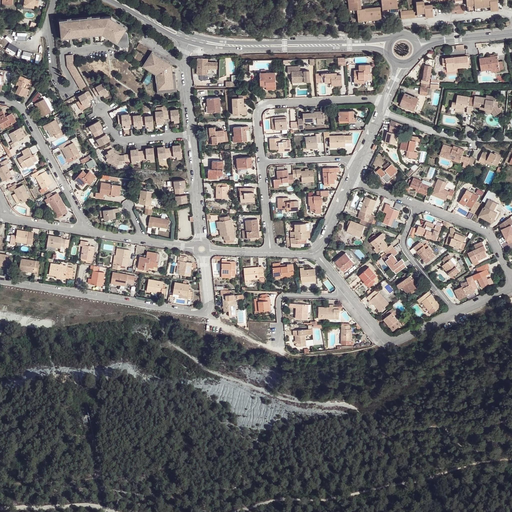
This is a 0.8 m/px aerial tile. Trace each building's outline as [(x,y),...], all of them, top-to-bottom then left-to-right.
[(34,0),(24,0),(23,7),(37,10),(38,2),(34,2),(34,0)] [(358,11),(359,19),(367,18),(375,17),(375,21),(379,21),(379,18),(383,18),(383,10),(382,10),(381,5),(362,7),(361,0),(349,0),(349,1),(350,8),(358,8),(358,11)] [(382,0),(383,9),(399,8),(398,0),(382,0)] [(436,14),(435,6),(431,7),(431,1),(423,2),(423,0),(415,1),(417,15),(436,14)] [(475,12),(503,10),(502,1),(499,2),(498,0),(466,0),(468,12),(475,12)] [(401,18),(415,17),(414,10),(400,11),(401,18)] [(102,17),(61,20),(62,36),(104,33),(123,45),(130,44),(129,29),(114,20),(113,19),(102,19),(102,17)] [(114,19),(112,18),(113,19),(114,20),(129,29),(129,28),(114,19)] [(104,33),(62,36),(62,39),(103,36),(123,49),(130,47),(130,44),(123,45),(104,33)] [(150,56),(153,50),(140,42),(136,48),(150,56)] [(150,56),(144,65),(157,74),(159,91),(179,89),(177,71),(174,71),(173,62),(153,50),(150,56)] [(73,55),(66,56),(67,66),(80,89),(86,86),(74,64),(73,55)] [(446,64),(447,70),(455,69),(455,67),(469,66),(468,56),(443,59),(444,64),(446,64)] [(481,71),(491,70),(498,68),(498,71),(503,70),(502,61),(498,62),(497,56),(479,59),(481,71)] [(208,58),(197,58),(197,74),(207,75),(207,68),(217,69),(218,62),(208,62),(208,58)] [(433,67),(434,62),(430,61),(429,66),(425,66),(423,79),(422,79),(421,82),(429,83),(432,67),(433,67)] [(370,64),(360,65),(361,70),(359,70),(355,71),(355,74),(353,74),(354,83),(359,83),(359,81),(363,80),(373,80),(371,74),(370,74),(370,64)] [(291,73),(292,81),(304,81),(304,82),(310,82),(309,71),(299,71),(299,67),(287,67),(287,74),(291,73)] [(265,70),(261,70),(260,73),(259,73),(260,87),(266,86),(267,90),(276,89),(275,69),(270,69),(270,72),(265,72),(265,70)] [(336,73),(324,73),(324,83),(331,82),(331,85),(341,84),(341,74),(336,75),(336,73)] [(20,75),(16,84),(19,85),(16,93),(25,97),(27,92),(24,90),(29,79),(20,75)] [(32,81),(29,79),(24,90),(27,92),(32,81)] [(102,84),(93,89),(97,97),(101,95),(102,97),(104,96),(108,93),(102,84)] [(428,88),(421,87),(420,95),(427,96),(428,93),(428,88)] [(88,91),(79,96),(84,107),(90,104),(91,103),(90,100),(93,100),(88,91)] [(419,99),(406,94),(401,104),(415,110),(419,99)] [(473,106),(475,98),(457,95),(456,103),(452,102),(451,107),(455,107),(455,109),(464,110),(464,108),(464,105),(468,105),(467,108),(467,114),(472,114),(473,106)] [(475,96),(475,98),(473,106),(480,107),(481,104),(485,104),(485,109),(488,109),(488,111),(493,111),(496,116),(501,112),(497,107),(498,102),(495,101),(496,97),(486,96),(486,98),(475,96)] [(44,98),(35,103),(42,116),(51,111),(44,98)] [(207,99),(207,103),(209,103),(210,113),(221,112),(219,98),(207,99)] [(243,98),(232,98),(233,115),(246,114),(246,107),(243,107),(243,98)] [(481,104),(480,107),(479,111),(490,113),(493,117),(494,117),(496,116),(493,111),(488,111),(488,109),(485,109),(485,104),(481,104)] [(3,110),(0,111),(0,125),(2,129),(16,121),(12,113),(6,116),(3,110)] [(178,110),(155,113),(156,124),(162,123),(162,121),(168,121),(167,118),(171,118),(171,121),(171,122),(173,122),(179,121),(178,110)] [(338,111),(339,121),(349,120),(349,121),(354,121),(353,111),(338,111)] [(303,119),(298,119),(299,129),(304,129),(303,122),(314,122),(314,118),(317,117),(317,124),(324,124),(323,112),(314,112),(314,113),(303,114),(303,119)] [(118,116),(119,125),(122,125),(123,127),(125,127),(130,126),(133,126),(133,128),(137,128),(142,127),(145,127),(146,128),(148,128),(154,128),(152,116),(141,117),(141,116),(129,117),(129,115),(118,116)] [(286,117),(271,118),(272,124),(275,124),(276,130),(287,129),(286,117)] [(60,128),(59,125),(55,119),(46,124),(53,136),(54,136),(56,139),(64,135),(60,128)] [(99,121),(89,127),(91,131),(98,144),(100,147),(110,142),(107,135),(105,136),(101,129),(103,128),(99,121)] [(391,121),(389,126),(390,126),(399,129),(399,126),(401,127),(402,125),(391,121)] [(399,129),(390,126),(389,132),(388,131),(386,137),(386,142),(395,144),(399,129)] [(18,141),(26,136),(21,127),(9,134),(14,142),(10,144),(12,148),(19,144),(18,141)] [(209,127),(210,136),(212,136),(213,144),(217,144),(217,142),(224,141),(224,133),(223,130),(215,131),(215,127),(209,127)] [(247,141),(245,129),(244,130),(244,127),(233,128),(234,137),(233,137),(233,143),(247,141)] [(315,136),(305,138),(306,149),(318,148),(317,143),(320,143),(319,134),(315,134),(315,136)] [(352,135),(330,137),(330,147),(345,146),(345,143),(352,143),(352,135)] [(413,159),(414,153),(416,137),(411,136),(410,141),(402,139),(401,151),(408,152),(407,158),(413,159)] [(270,149),(278,149),(281,149),(281,151),(290,151),(290,146),(286,146),(286,142),(280,142),(280,138),(270,139),(270,149)] [(69,140),(58,146),(61,149),(62,149),(64,147),(70,158),(72,157),(74,160),(81,157),(73,142),(71,144),(69,140)] [(156,148),(158,159),(162,158),(176,157),(181,157),(180,145),(156,148)] [(460,161),(462,156),(464,151),(458,149),(459,148),(453,146),(453,148),(444,145),(440,154),(450,157),(451,155),(455,156),(454,159),(460,161)] [(110,146),(104,149),(107,155),(105,156),(107,159),(114,162),(119,164),(123,164),(123,162),(130,161),(130,154),(120,155),(113,152),(110,146)] [(28,147),(22,151),(24,155),(18,158),(23,168),(27,165),(27,164),(33,161),(33,162),(37,160),(34,154),(33,155),(28,147)] [(129,150),(130,154),(130,161),(135,161),(150,159),(154,159),(153,147),(144,148),(144,151),(137,152),(137,149),(129,150)] [(490,153),(483,150),(480,157),(487,160),(486,162),(492,165),(493,164),(498,166),(503,155),(497,153),(496,154),(494,153),(491,152),(490,153)] [(439,156),(460,163),(460,161),(454,159),(455,156),(451,155),(450,157),(440,154),(439,156)] [(236,158),(237,167),(247,167),(252,167),(251,157),(236,158)] [(9,162),(7,159),(0,163),(2,166),(0,167),(0,175),(3,181),(12,176),(6,164),(9,162)] [(208,169),(208,176),(217,176),(217,174),(223,174),(223,161),(212,161),(212,169),(208,169)] [(380,168),(376,172),(382,178),(384,176),(389,181),(387,182),(390,185),(396,180),(393,177),(392,178),(391,177),(394,174),(395,174),(397,172),(396,172),(397,171),(391,164),(385,170),(387,173),(386,174),(380,168)] [(339,168),(323,168),(323,177),(324,177),(324,186),(329,186),(329,184),(335,184),(334,180),(337,179),(336,173),(339,172),(339,168)] [(38,170),(31,174),(33,178),(36,176),(42,188),(40,190),(41,194),(48,190),(47,186),(52,183),(45,171),(40,174),(38,170)] [(82,170),(75,179),(83,186),(87,182),(90,184),(96,176),(89,170),(86,174),(82,170)] [(289,183),(294,183),(293,177),(293,175),(288,175),(288,170),(277,171),(278,179),(274,179),(274,184),(279,184),(283,184),(283,182),(289,181),(289,183)] [(293,175),(293,177),(301,177),(302,182),(314,181),(313,170),(309,171),(305,171),(301,172),(300,170),(293,170),(293,175)] [(418,192),(427,195),(430,186),(422,183),(423,181),(413,177),(413,179),(411,186),(408,184),(407,184),(404,190),(408,192),(410,186),(416,189),(419,190),(418,192)] [(444,191),(444,190),(447,182),(438,179),(432,194),(436,196),(437,194),(447,198),(451,200),(453,193),(449,192),(449,193),(444,191)] [(185,180),(173,181),(174,185),(175,199),(176,205),(187,204),(186,195),(184,195),(183,188),(185,188),(185,180)] [(223,182),(213,182),(213,186),(217,186),(217,191),(217,198),(227,198),(227,186),(223,186),(223,182)] [(116,195),(117,185),(101,183),(100,193),(96,192),(95,197),(104,198),(104,194),(116,195)] [(12,186),(9,188),(11,191),(14,190),(20,202),(23,200),(27,199),(30,197),(23,184),(17,188),(15,184),(15,185),(12,186)] [(252,188),(244,188),(243,193),(240,194),(240,200),(251,199),(251,201),(255,201),(254,191),(252,192),(252,188)] [(146,205),(145,209),(153,210),(153,206),(150,205),(152,192),(141,190),(140,199),(139,203),(139,204),(146,205)] [(328,190),(320,191),(317,191),(317,196),(309,196),(309,206),(311,205),(311,211),(315,211),(321,211),(321,205),(319,205),(319,203),(323,202),(322,196),(328,196),(328,190)] [(478,196),(467,190),(459,203),(464,206),(466,204),(471,208),(478,196)] [(53,195),(45,200),(47,204),(50,202),(56,214),(55,214),(57,218),(67,212),(59,196),(55,198),(53,195)] [(278,209),(286,208),(288,208),(289,211),(299,211),(298,206),(295,206),(295,202),(295,201),(288,201),(288,197),(277,198),(278,209)] [(361,219),(368,222),(372,211),(373,211),(374,209),(373,208),(376,201),(366,197),(359,214),(362,215),(361,219)] [(493,210),(497,203),(489,199),(484,208),(483,207),(480,214),(485,216),(484,218),(490,222),(492,218),(494,219),(497,212),(493,210)] [(394,218),(396,219),(399,211),(390,207),(391,205),(386,203),(383,212),(387,213),(383,223),(391,226),(394,218)] [(112,213),(114,212),(117,212),(117,209),(102,209),(102,218),(112,218),(112,213)] [(169,220),(149,217),(148,227),(151,227),(152,226),(168,228),(169,220)] [(231,219),(219,222),(220,229),(221,236),(224,236),(225,240),(234,239),(231,219)] [(255,229),(258,228),(257,219),(246,220),(247,230),(243,231),(243,239),(256,238),(255,229)] [(365,226),(351,221),(349,225),(350,226),(349,231),(361,236),(365,226)] [(424,228),(419,226),(416,232),(436,240),(441,227),(440,227),(428,222),(427,222),(426,222),(426,223),(424,228)] [(295,224),(295,232),(295,237),(290,237),(291,243),(299,243),(299,238),(305,238),(306,238),(306,230),(305,223),(295,224)] [(505,226),(503,227),(504,228),(502,229),(508,244),(511,242),(511,225),(506,227),(505,226)] [(501,228),(494,232),(501,246),(508,242),(502,229),(501,228)] [(34,233),(17,230),(16,236),(12,235),(10,242),(15,243),(16,240),(32,243),(34,233)] [(383,249),(386,254),(394,248),(391,244),(389,246),(387,248),(381,239),(385,237),(382,233),(372,242),(376,248),(379,252),(383,249)] [(455,235),(453,235),(450,234),(449,234),(446,243),(460,248),(462,242),(464,243),(466,237),(456,233),(455,235)] [(62,237),(49,235),(47,245),(64,248),(66,239),(62,238),(62,237)] [(81,258),(86,259),(91,260),(93,246),(87,245),(88,242),(81,240),(80,244),(83,245),(81,258)] [(479,263),(478,260),(477,259),(482,256),(483,258),(487,256),(484,251),(486,250),(482,242),(474,245),(476,249),(468,253),(474,265),(479,263)] [(416,247),(418,250),(425,258),(423,259),(426,264),(435,257),(432,253),(433,252),(429,247),(426,249),(421,243),(416,247)] [(394,248),(386,254),(389,258),(386,261),(389,265),(394,270),(397,268),(403,263),(404,262),(402,259),(398,261),(393,254),(396,251),(394,248)] [(112,265),(112,268),(120,270),(121,266),(127,267),(127,263),(128,259),(129,250),(120,249),(117,265),(112,265)] [(147,252),(146,256),(146,258),(144,257),(140,256),(138,269),(144,270),(145,267),(149,267),(153,268),(153,266),(157,267),(158,262),(156,262),(157,254),(147,252)] [(339,254),(333,259),(336,261),(335,262),(344,272),(354,263),(345,253),(342,256),(341,256),(339,254)] [(9,256),(0,254),(0,266),(7,267),(6,268),(11,269),(12,261),(8,261),(9,256)] [(445,264),(444,264),(450,272),(448,273),(451,277),(459,271),(450,259),(452,258),(450,255),(442,260),(445,264)] [(181,261),(181,262),(180,267),(177,267),(176,274),(189,276),(190,269),(191,267),(191,262),(186,262),(187,258),(179,257),(178,260),(181,261)] [(35,267),(36,261),(21,259),(19,269),(34,272),(34,275),(38,276),(39,267),(35,267)] [(225,261),(222,261),(221,277),(231,277),(231,275),(235,276),(235,261),(225,261)] [(281,267),(280,265),(280,263),(273,264),(273,268),(274,276),(282,275),(282,277),(290,277),(290,275),(294,275),(293,264),(287,264),(287,266),(281,267)] [(63,266),(60,265),(51,264),(49,274),(57,275),(66,277),(73,278),(74,270),(72,270),(67,269),(68,267),(68,266),(63,266)] [(99,266),(97,266),(91,265),(90,270),(93,271),(92,279),(91,284),(101,286),(102,282),(103,279),(104,272),(98,271),(99,266)] [(369,267),(360,275),(365,281),(364,282),(367,285),(370,282),(372,283),(375,280),(374,279),(377,276),(369,267)] [(244,269),(245,280),(252,280),(260,279),(260,278),(264,277),(263,268),(252,269),(252,268),(244,269)] [(304,268),(300,268),(301,282),(316,280),(315,269),(311,270),(304,271),(304,268)] [(477,285),(478,288),(479,290),(488,285),(486,280),(488,279),(486,275),(485,275),(485,276),(482,269),(476,272),(479,279),(478,279),(480,283),(477,285)] [(134,276),(113,273),(111,283),(126,286),(126,283),(133,284),(134,276)] [(411,275),(409,276),(412,280),(410,280),(417,289),(420,287),(411,275)] [(412,280),(409,276),(397,285),(400,288),(403,287),(407,293),(411,290),(413,293),(417,289),(410,280),(412,280)] [(477,285),(474,279),(468,282),(468,281),(461,284),(462,286),(454,290),(459,300),(467,296),(466,294),(474,290),(478,288),(477,285)] [(163,282),(148,280),(146,291),(161,293),(161,296),(165,297),(166,289),(162,288),(163,282)] [(186,285),(183,284),(175,283),(173,293),(180,294),(187,296),(187,299),(191,299),(192,292),(190,292),(188,292),(188,290),(189,285),(186,285)] [(379,292),(368,302),(371,305),(373,303),(378,308),(377,308),(380,311),(389,304),(379,292)] [(434,297),(431,294),(430,296),(427,293),(419,299),(422,302),(429,310),(436,305),(437,303),(433,298),(434,297)] [(233,300),(236,299),(239,299),(238,295),(235,295),(234,294),(226,295),(223,296),(224,312),(229,311),(229,317),(237,316),(237,310),(234,310),(233,300)] [(268,306),(271,306),(270,297),(259,298),(260,301),(258,302),(260,311),(269,310),(268,306)] [(308,305),(294,304),(293,308),(297,308),(296,314),(295,319),(307,319),(308,305)] [(329,307),(318,307),(318,319),(339,319),(340,309),(338,309),(338,307),(333,307),(333,305),(329,305),(329,307)] [(395,310),(385,318),(388,321),(386,322),(393,331),(401,325),(395,316),(398,314),(395,310)] [(350,326),(341,325),(341,343),(353,344),(353,340),(351,340),(352,329),(350,329),(350,326)] [(301,330),(292,331),(292,336),(294,336),(295,347),(306,345),(305,336),(313,335),(312,330),(301,330)]
